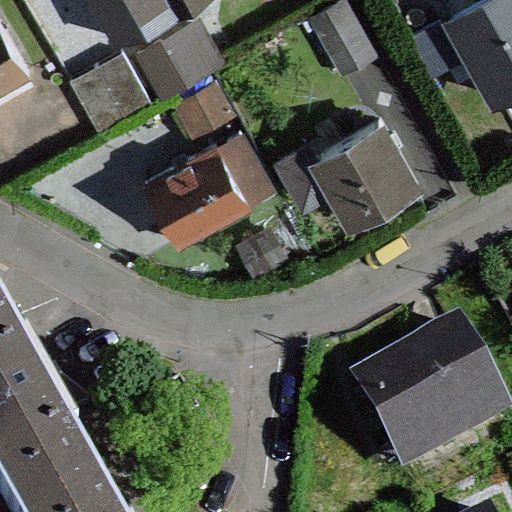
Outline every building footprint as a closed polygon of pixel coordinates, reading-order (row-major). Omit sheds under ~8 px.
[(142,0),(151,16),(179,0),(142,0)] [(341,65),(373,47),(347,0),(328,0),(310,10),(341,65)] [(511,0),(474,0),(453,12),(497,91),(511,82),(511,0)] [(195,16),(163,34),(188,78),(220,61),(195,16)] [(0,18),(0,83),(28,68),(0,18)] [(188,78),(163,34),(136,49),(146,68),(161,94),(188,78)] [(93,98),(146,68),(136,49),(131,41),(78,71),(93,98)] [(93,98),(108,123),(161,94),(146,68),(93,98)] [(315,152),(332,182),(352,217),(384,199),(416,181),(379,117),(315,152)] [(239,126),(215,139),(249,199),(272,186),(239,126)] [(249,199),(215,139),(145,177),(162,208),(179,238),(249,199)] [(304,198),(332,182),(315,152),(308,140),(280,156),(304,198)] [(0,485),(14,511),(51,511),(95,487),(68,438),(76,434),(61,409),(41,373),(26,346),(19,351),(0,316),(0,485)] [(359,379),(390,433),(407,424),(422,449),(502,404),(457,324),(414,348),(359,379)] [(53,366),(41,373),(61,409),(82,397),(69,386),(59,376),(61,375),(55,364),(52,365),(53,366)] [(407,424),(390,433),(405,459),(422,449),(407,424)] [(109,511),(95,487),(51,511),(109,511)] [(457,511),(453,503),(435,511),(457,511)]
